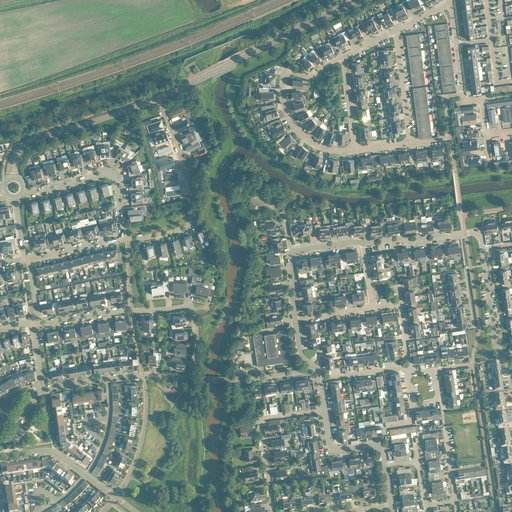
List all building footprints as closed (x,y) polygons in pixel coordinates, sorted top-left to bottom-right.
[(417,8),(412,0),(405,0),(404,1),(407,8),(410,6),(412,11),(417,8)] [(421,6),(420,3),(419,2),(422,0),(421,0),(412,0),(417,8),(421,6)] [(406,13),(405,10),(404,9),(407,8),(404,1),(401,2),(401,3),(396,5),(398,8),(402,16),(406,13)] [(402,16),(398,8),(393,10),(392,7),(389,8),(392,15),(395,13),(397,18),(402,16)] [(389,16),(392,15),(389,8),(386,10),(388,13),(383,15),(387,23),(392,21),(389,16)] [(387,23),(383,15),(379,17),(377,14),(374,16),(377,23),(380,21),(382,26),(387,23)] [(372,18),(367,20),(367,21),(373,31),(377,29),(375,24),(377,23),(374,16),(371,17),(372,18)] [(373,31),(367,21),(363,23),(362,22),(359,23),(363,30),(365,29),(368,34),(373,31)] [(362,36),(361,32),(360,31),(363,30),(359,23),(357,25),(352,28),(358,38),(362,36)] [(447,23),(434,25),(435,34),(448,33),(448,32),(447,30),(446,29),(447,23)] [(358,38),(352,28),(352,27),(348,30),(348,29),(345,31),(348,37),(351,36),(353,40),(358,38)] [(345,39),(348,37),(345,31),(342,32),(344,35),(339,37),(343,45),(348,43),(345,39)] [(420,43),(419,33),(406,35),(408,40),(408,42),(407,44),(407,45),(420,43)] [(448,33),(435,34),(436,41),(449,39),(447,37),(447,35),(448,33)] [(343,45),(339,37),(337,34),(330,38),(333,45),(336,43),(338,48),(343,45)] [(329,42),(324,44),(329,55),(334,53),(333,51),(332,48),(335,47),(333,45),(330,38),(327,39),(329,42)] [(449,40),(449,39),(436,41),(437,48),(450,46),(448,44),(448,42),(449,40)] [(421,50),(420,43),(407,45),(408,45),(409,47),(409,49),(408,51),(421,50)] [(320,44),(316,46),(320,55),(323,53),(325,57),(329,55),(324,44),(321,46),(320,44)] [(450,47),(450,46),(437,48),(438,55),(451,53),(450,53),(449,51),(449,49),(450,47)] [(313,49),(305,56),(309,61),(312,59),(317,64),(321,60),(319,58),(319,57),(314,53),(315,52),(313,49)] [(382,54),(383,59),(391,58),(391,56),(392,56),(392,52),(388,53),(388,49),(377,50),(378,55),(382,54)] [(422,57),(421,50),(408,51),(408,52),(410,54),(410,55),(409,58),(422,57)] [(451,53),(438,55),(439,62),(451,60),(450,57),(450,56),(451,53)] [(314,66),(309,61),(305,56),(298,63),(304,69),(307,67),(310,70),(314,66)] [(423,64),(422,57),(409,58),(409,59),(411,61),(411,62),(410,65),(423,64)] [(391,60),(391,58),(383,59),(380,59),(381,66),(379,66),(378,67),(378,68),(381,68),(387,67),(387,64),(393,63),(392,60),(391,60)] [(361,68),(360,59),(356,60),(356,62),(351,63),(352,66),(351,66),(351,69),(355,69),(355,74),(358,73),(364,72),(363,68),(361,68)] [(451,60),(439,62),(440,68),(452,67),(451,64),(451,63),(451,60)] [(423,70),(423,64),(410,65),(411,68),(412,69),(411,72),(423,70)] [(274,68),(271,67),(265,70),(264,74),(265,75),(264,79),(263,79),(263,82),(264,83),(274,85),(274,84),(275,84),(276,80),(275,80),(276,75),(273,74),(274,68)] [(388,70),(387,67),(381,68),(382,71),(381,71),(382,76),(393,75),(393,73),(394,73),(394,69),(388,70)] [(452,67),(440,68),(441,75),(453,74),(453,73),(452,71),(451,70),(452,67)] [(424,77),(423,70),(411,72),(412,75),(413,76),(412,79),(424,77)] [(365,76),(367,76),(366,73),(364,73),(364,72),(358,73),(358,76),(352,77),(353,80),(354,82),(365,81),(365,76)] [(453,74),(441,75),(441,82),(454,81),(454,80),(453,78),(452,77),(453,74)] [(394,76),(393,75),(382,76),(383,81),(383,84),(390,84),(391,84),(391,80),(395,80),(395,76),(394,76)] [(425,84),(424,77),(412,79),(413,81),(413,83),(413,85),(413,86),(412,86),(425,84)] [(298,87),(297,92),(302,91),(307,91),(307,85),(302,84),(303,81),(293,80),(292,86),(298,87)] [(366,86),(365,81),(354,82),(354,84),(353,84),(353,87),(359,87),(360,90),(366,89),(365,86),(366,86)] [(454,81),(441,82),(443,92),(456,90),(455,90),(453,85),(453,83),(454,81)] [(391,84),(390,84),(383,84),(384,88),(386,87),(387,93),(395,92),(395,90),(396,90),(396,86),(391,87),(391,84)] [(426,93),(425,86),(412,88),(413,88),(414,91),(415,92),(414,95),(426,93)] [(271,88),(259,87),(259,92),(260,92),(261,101),(264,101),(265,101),(274,100),(273,98),(274,97),(274,94),(273,94),(273,91),(267,91),(267,88),(271,88)] [(360,93),(354,94),(355,97),(356,97),(356,99),(364,98),(368,97),(367,89),(366,89),(360,90),(360,93)] [(302,95),(302,91),(297,92),(291,92),(292,99),(298,98),(298,103),(303,101),(305,101),(305,95),(302,95)] [(395,92),(387,93),(384,93),(385,101),(392,101),(393,100),(393,97),(397,97),(397,93),(396,93),(395,92)] [(427,100),(426,93),(414,95),(415,97),(415,99),(415,101),(415,102),(427,100)] [(365,100),(364,98),(356,99),(356,100),(355,101),(356,104),(361,103),(362,106),(368,106),(367,100),(365,100)] [(393,100),(392,101),(385,101),(386,105),(388,104),(389,109),(398,108),(397,107),(398,106),(398,103),(394,104),(393,100)] [(428,107),(427,100),(415,102),(416,104),(416,106),(415,108),(416,109),(428,107)] [(305,107),(303,101),(298,103),(293,104),(295,111),(301,109),(302,113),(308,110),(307,107),(305,107)] [(188,103),(185,104),(187,110),(189,113),(188,114),(185,115),(185,116),(186,119),(189,117),(190,117),(193,116),(190,109),(188,103)] [(279,116),(277,111),(276,108),(274,109),(273,104),(261,106),(263,112),(264,112),(264,115),(264,118),(264,120),(263,121),(264,122),(269,120),(268,119),(279,116)] [(369,105),(368,106),(362,106),(362,109),(356,110),(357,113),(358,113),(358,115),(367,114),(366,109),(369,109),(369,105)] [(184,106),(168,113),(171,118),(173,121),(180,118),(178,115),(186,111),(184,106)] [(511,121),(510,106),(505,106),(506,108),(501,109),(502,119),(503,119),(504,122),(511,121)] [(429,114),(428,107),(416,109),(417,111),(417,113),(416,115),(429,114)] [(462,112),(462,107),(454,108),(456,126),(459,126),(458,113),(462,112)] [(398,110),(398,108),(389,109),(389,112),(388,112),(388,115),(387,115),(388,118),(394,117),(396,117),(396,114),(399,113),(399,110),(398,110)] [(308,110),(302,113),(298,116),(301,122),(306,119),(309,122),(312,119),(313,118),(312,115),(312,114),(309,109),(308,110)] [(495,116),(495,111),(492,111),(492,109),(488,109),(490,121),(496,120),(496,119),(498,119),(498,116),(495,116)] [(367,119),(367,114),(358,115),(358,117),(357,117),(358,121),(363,120),(364,123),(370,122),(370,119),(367,119)] [(430,121),(429,114),(416,115),(416,116),(418,118),(418,119),(417,122),(430,121)] [(478,123),(477,114),(461,116),(462,125),(478,123)] [(195,121),(193,116),(190,117),(193,122),(194,126),(189,128),(191,131),(195,129),(196,129),(198,127),(195,121)] [(394,117),(388,118),(384,119),(384,121),(386,120),(387,122),(387,123),(388,123),(391,123),(391,126),(400,125),(399,123),(400,123),(400,120),(397,120),(396,117),(394,117)] [(314,126),(317,130),(321,123),(322,122),(320,120),(317,123),(312,119),(309,122),(305,126),(310,131),(314,126)] [(175,125),(178,132),(189,127),(186,120),(175,125)] [(279,123),(277,120),(266,125),(269,129),(272,128),(274,131),(273,131),(274,132),(274,133),(276,137),(280,135),(280,134),(286,130),(284,126),(283,127),(282,125),(283,124),(281,122),(279,123)] [(431,128),(430,121),(417,122),(419,125),(419,126),(418,129),(431,128)] [(163,128),(162,123),(157,124),(157,122),(147,125),(149,132),(163,128)] [(370,125),(370,122),(364,123),(364,126),(358,127),(359,130),(360,130),(360,132),(369,131),(368,126),(370,125)] [(323,133),(327,135),(329,131),(329,129),(326,127),(326,126),(321,123),(317,130),(315,135),(320,138),(323,133)] [(400,127),(400,125),(391,126),(392,131),(389,132),(390,136),(399,135),(398,131),(401,130),(401,127),(400,127)] [(334,137),(338,137),(339,133),(339,130),(333,128),(332,132),(329,131),(327,135),(326,140),(332,142),(334,137)] [(432,137),(431,128),(418,129),(420,132),(420,133),(419,138),(419,139),(432,137)] [(466,131),(465,131),(465,137),(479,135),(478,129),(470,130),(470,128),(466,129),(466,131)] [(372,135),(371,130),(369,131),(360,132),(360,134),(359,134),(360,137),(365,136),(366,139),(376,138),(376,135),(372,135)] [(350,138),(349,131),(345,131),(345,133),(339,133),(338,137),(338,143),(345,143),(345,137),(348,137),(348,138),(350,138)] [(155,145),(168,140),(165,132),(152,137),(155,145)] [(196,138),(193,132),(181,137),(183,143),(196,138)] [(148,138),(147,134),(144,135),(148,147),(151,146),(155,145),(155,144),(152,137),(151,137),(150,137),(148,138)] [(285,138),(283,136),(276,141),(279,144),(280,143),(282,146),(282,147),(282,148),(282,149),(283,149),(284,149),(285,149),(287,151),(291,147),(292,147),(292,146),(296,142),(290,135),(286,138),(285,138)] [(462,141),(464,150),(478,149),(477,140),(473,140),(473,138),(468,138),(468,141),(462,141)] [(206,144),(204,139),(201,141),(204,148),(203,149),(199,150),(199,152),(200,154),(209,151),(206,144)] [(105,155),(104,142),(100,143),(100,141),(96,142),(96,147),(95,147),(97,153),(97,154),(99,160),(102,159),(103,156),(105,155)] [(9,143),(9,142),(0,143),(0,150),(0,151),(6,149),(9,143)] [(109,142),(104,142),(105,155),(107,155),(108,156),(112,157),(113,149),(110,149),(109,142)] [(186,148),(187,152),(201,146),(199,142),(186,148)] [(93,145),(88,147),(92,161),(94,160),(95,161),(99,160),(97,154),(96,154),(93,145)] [(133,151),(130,150),(131,148),(126,145),(125,147),(124,149),(119,157),(119,158),(121,159),(121,161),(123,164),(130,158),(132,156),(131,155),(134,153),(133,151)] [(119,158),(124,149),(119,146),(116,151),(113,149),(112,157),(116,158),(117,157),(119,158)] [(168,146),(157,150),(159,156),(171,152),(168,146)] [(302,147),(301,148),(298,146),(293,154),(299,158),(300,157),(303,159),(308,151),(302,147)] [(92,161),(88,147),(84,148),(82,150),(85,157),(84,157),(86,164),(90,163),(89,161),(92,161)] [(438,149),(437,149),(438,160),(443,160),(443,163),(446,162),(445,153),(442,153),(442,148),(438,148),(438,149)] [(438,160),(437,149),(435,149),(431,149),(432,152),(429,153),(430,161),(430,164),(433,163),(433,161),(438,160)] [(430,161),(429,153),(426,153),(426,150),(422,150),(423,151),(421,151),(422,162),(424,162),(430,161)] [(86,164),(84,157),(82,158),(81,153),(79,154),(79,152),(76,151),(74,151),(75,152),(78,165),(81,165),(82,166),(86,164)] [(422,162),(421,151),(419,151),(415,151),(416,157),(413,157),(414,163),(422,162)] [(78,165),(75,152),(69,154),(71,162),(70,162),(72,169),(76,168),(76,166),(78,165)] [(405,153),(403,153),(404,162),(411,161),(411,164),(414,163),(413,157),(413,155),(410,155),(410,156),(409,156),(409,152),(405,153)] [(404,162),(403,153),(402,154),(402,153),(398,153),(399,157),(397,157),(394,157),(395,163),(404,162)] [(320,163),(322,157),(315,154),(313,159),(310,158),(307,166),(311,168),(313,165),(318,167),(319,167),(320,168),(321,168),(322,167),(322,166),(322,165),(322,164),(320,163)] [(390,158),(390,154),(386,155),(386,156),(385,156),(386,164),(391,164),(392,167),(395,166),(395,163),(394,157),(391,157),(391,158),(390,158)] [(72,169),(70,162),(69,162),(67,155),(66,155),(61,156),(65,170),(68,169),(68,170),(72,169)] [(378,159),(375,159),(377,168),(377,169),(382,168),(382,165),(386,164),(385,156),(383,156),(383,155),(379,156),(380,159),(378,160),(378,159)] [(470,157),(468,158),(469,165),(482,163),(481,156),(473,157),(473,155),(469,155),(470,157)] [(65,170),(61,156),(57,157),(56,158),(58,166),(57,167),(59,174),(63,172),(63,170),(65,170)] [(168,156),(156,159),(160,170),(175,165),(172,157),(168,158),(168,156)] [(368,158),(366,158),(367,167),(371,166),(371,169),(377,168),(375,159),(372,160),(373,160),(371,161),(371,157),(367,157),(368,158)] [(131,162),(130,158),(123,164),(126,167),(128,167),(128,169),(138,165),(136,160),(131,162)] [(367,169),(367,167),(366,158),(364,158),(360,158),(360,159),(356,159),(358,172),(358,173),(361,173),(361,171),(361,170),(367,169)] [(59,174),(57,167),(56,167),(54,160),(53,159),(48,161),(52,174),(54,174),(55,175),(59,174)] [(328,165),(324,165),(323,171),(332,173),(333,170),(337,171),(338,167),(336,167),(337,161),(333,160),(333,159),(329,159),(328,165)] [(342,161),(343,172),(343,174),(349,173),(349,170),(354,170),(353,159),(346,160),(346,161),(342,161)] [(43,162),(43,163),(43,166),(45,171),(44,171),(46,178),(50,177),(50,175),(52,174),(48,161),(43,162)] [(141,164),(138,165),(128,169),(129,171),(128,172),(129,176),(141,173),(141,171),(143,170),(141,164)] [(39,179),(37,172),(35,166),(35,165),(29,167),(31,174),(25,176),(26,177),(26,178),(27,178),(27,179),(28,180),(28,181),(29,182),(32,181),(32,182),(36,181),(36,180),(39,179)] [(35,165),(35,166),(37,172),(39,179),(41,178),(42,179),(46,178),(44,171),(43,172),(41,167),(40,168),(39,166),(37,165),(35,165)] [(141,173),(129,176),(130,181),(132,181),(132,183),(146,181),(145,172),(141,173)] [(177,172),(164,174),(166,183),(178,181),(177,172)] [(146,183),(146,181),(132,183),(132,185),(129,186),(130,190),(136,189),(138,189),(138,188),(143,187),(143,185),(145,185),(146,183)] [(112,184),(111,184),(108,185),(107,183),(101,185),(102,186),(99,187),(101,197),(113,194),(112,184)] [(90,189),(87,190),(90,200),(93,199),(94,199),(94,198),(94,197),(98,196),(96,187),(91,188),(90,188),(90,189)] [(136,191),(136,189),(130,190),(130,194),(131,194),(132,197),(133,197),(142,196),(146,195),(145,188),(141,189),(141,190),(136,191)] [(84,190),(79,191),(78,191),(78,192),(75,193),(78,203),(81,202),(82,202),(82,201),(83,201),(82,200),(87,199),(84,190)] [(72,193),(68,194),(66,194),(67,195),(64,196),(67,206),(70,206),(70,205),(71,205),(71,204),(75,203),(72,193)] [(61,196),(56,197),(55,198),(55,199),(52,199),(55,209),(58,209),(59,208),(59,207),(63,206),(61,196)] [(143,201),(142,196),(132,197),(132,200),(131,200),(131,204),(138,203),(138,202),(143,201)] [(49,199),(44,200),(43,200),(43,201),(40,202),(43,212),(46,211),(47,211),(47,210),(51,209),(49,199)] [(37,201),(32,202),(31,202),(31,203),(28,204),(30,214),(34,214),(34,213),(35,213),(35,212),(39,211),(37,201)] [(145,211),(145,205),(137,206),(137,210),(134,211),(134,210),(128,210),(128,215),(130,215),(130,221),(134,221),(134,219),(143,218),(142,212),(145,211)] [(10,212),(9,210),(9,207),(7,207),(7,206),(6,206),(2,207),(4,217),(8,216),(8,218),(9,219),(14,218),(13,212),(10,212)] [(61,215),(65,212),(62,207),(57,210),(61,215)] [(414,221),(409,222),(411,231),(416,230),(416,226),(418,226),(417,219),(417,215),(414,215),(414,219),(414,221)] [(367,229),(366,222),(365,218),(365,217),(362,217),(363,221),(360,221),(361,225),(358,225),(359,235),(365,234),(364,229),(367,229)] [(397,219),(392,220),(392,223),(394,232),(399,231),(398,227),(401,227),(400,220),(400,218),(400,217),(396,217),(397,219)] [(450,225),(453,224),(452,217),(448,217),(449,219),(443,220),(445,229),(450,228),(450,225)] [(101,218),(98,219),(99,223),(100,229),(103,229),(104,231),(108,230),(107,221),(106,218),(101,218)] [(428,232),(427,223),(426,218),(421,219),(421,218),(417,219),(418,226),(421,226),(422,233),(428,232)] [(445,229),(443,220),(443,218),(435,219),(436,227),(439,226),(439,230),(445,229)] [(96,219),(89,221),(92,234),(95,233),(96,233),(99,232),(98,229),(96,219)] [(411,231),(409,222),(404,223),(403,219),(400,220),(401,227),(404,226),(405,232),(411,231)] [(431,220),(426,221),(427,223),(428,232),(433,231),(433,227),(436,227),(435,219),(431,220)] [(511,231),(509,219),(504,220),(504,222),(501,222),(502,232),(511,231)] [(112,227),(115,227),(114,220),(107,221),(108,230),(113,230),(112,227)] [(307,223),(302,224),(303,235),(308,234),(307,232),(312,232),(311,223),(310,220),(307,221),(307,223)] [(394,232),(392,223),(392,220),(383,221),(383,222),(384,228),(385,230),(387,229),(388,233),(394,232)] [(82,233),(80,227),(81,226),(80,221),(77,222),(78,224),(72,225),(73,229),(75,238),(80,236),(79,234),(82,233)] [(91,234),(89,225),(89,221),(83,222),(82,221),(80,221),(81,226),(82,226),(83,233),(86,232),(87,235),(91,234)] [(497,221),(491,222),(493,231),(498,231),(498,233),(501,233),(501,226),(498,227),(497,221)] [(297,222),(289,223),(291,235),(299,234),(299,235),(303,235),(302,224),(297,225),(297,222)] [(347,229),(350,229),(349,224),(349,222),(346,223),(346,225),(341,225),(342,235),(348,234),(347,229)] [(352,222),(349,222),(349,224),(350,229),(350,231),(353,231),(354,236),(359,235),(358,225),(355,226),(354,224),(353,224),(352,222)] [(377,235),(375,225),(370,226),(369,222),(366,222),(367,229),(367,231),(370,230),(371,235),(377,235)] [(381,229),(384,228),(383,222),(380,222),(380,224),(375,225),(377,235),(382,234),(381,229)] [(493,231),(491,222),(486,222),(486,224),(484,225),(484,229),(485,235),(488,235),(493,234),(493,231)] [(272,230),(273,234),(273,235),(277,235),(277,233),(280,233),(279,229),(276,229),(275,223),(266,224),(267,230),(272,230)] [(342,235),(341,225),(338,226),(337,223),(335,223),(335,224),(332,224),(333,231),(336,231),(337,236),(342,235)] [(325,237),(323,226),(320,226),(320,224),(315,225),(316,234),(319,233),(320,238),(325,237)] [(330,232),(333,231),(332,224),(323,226),(325,237),(331,237),(330,232)] [(61,229),(55,230),(56,234),(58,242),(62,242),(63,241),(62,239),(65,238),(64,232),(62,232),(61,229)] [(75,238),(73,229),(65,231),(67,237),(70,237),(71,239),(75,238)] [(206,239),(203,230),(199,232),(198,234),(199,236),(196,237),(200,248),(205,246),(203,240),(206,239)] [(45,233),(39,234),(40,237),(41,246),(46,245),(45,243),(48,242),(47,236),(46,236),(45,233)] [(36,238),(32,239),(33,245),(36,245),(37,247),(41,246),(40,237),(39,234),(35,235),(36,238)] [(58,242),(56,234),(49,235),(50,242),(53,241),(54,244),(58,242)] [(186,242),(183,243),(184,250),(188,249),(187,246),(193,245),(191,235),(184,237),(186,242)] [(16,247),(15,237),(5,239),(8,252),(14,251),(13,248),(16,247)] [(279,241),(279,238),(271,239),(271,244),(273,244),(274,250),(282,249),(281,241),(279,241)] [(8,252),(5,239),(0,240),(0,250),(2,250),(3,253),(8,252)] [(173,241),(173,242),(173,243),(169,244),(172,256),(177,255),(176,253),(181,252),(178,239),(173,241)] [(161,245),(156,246),(158,255),(162,254),(162,256),(168,255),(166,242),(160,243),(161,245)] [(143,250),(145,259),(150,258),(152,256),(151,255),(155,255),(153,245),(146,246),(146,247),(147,249),(143,250)] [(463,256),(462,249),(459,250),(458,246),(457,246),(457,245),(453,246),(454,257),(463,256)] [(454,258),(454,257),(453,246),(448,247),(447,247),(448,251),(445,252),(446,259),(454,258)] [(428,254),(429,260),(429,264),(434,263),(433,261),(438,261),(436,248),(431,249),(431,250),(430,250),(431,254),(428,254)] [(446,261),(446,259),(445,252),(442,252),(441,248),(440,248),(436,248),(438,261),(443,260),(443,262),(446,261)] [(508,257),(508,253),(507,253),(507,252),(506,252),(506,251),(505,251),(504,252),(504,248),(496,249),(497,252),(497,254),(496,254),(496,258),(508,257)] [(122,263),(120,251),(117,252),(117,249),(111,250),(114,262),(119,261),(120,263),(122,263)] [(423,249),(419,250),(420,259),(425,258),(426,261),(429,260),(428,254),(425,255),(424,250),(423,250),(423,249)] [(412,264),(411,255),(408,256),(407,251),(406,251),(406,250),(402,251),(404,263),(404,265),(412,264)] [(420,259),(419,250),(414,250),(415,251),(413,251),(414,255),(411,255),(412,264),(416,264),(415,261),(420,260),(420,259)] [(404,263),(402,251),(397,252),(398,252),(396,252),(397,256),(394,257),(395,266),(399,265),(399,264),(404,263)] [(346,258),(343,259),(344,265),(347,265),(353,264),(353,261),(351,252),(345,253),(346,258)] [(272,254),(266,255),(267,260),(270,260),(271,264),(280,263),(279,256),(273,257),(272,254)] [(340,259),(339,254),(333,255),(335,264),(340,263),(341,269),(344,268),(344,265),(343,259),(340,259)] [(381,257),(381,254),(375,255),(375,258),(371,259),(372,260),(371,260),(372,264),(381,263),(380,257),(381,257)] [(335,266),(335,264),(333,255),(328,255),(328,259),(325,260),(325,261),(326,268),(335,266)] [(89,267),(88,264),(86,256),(81,257),(83,266),(84,269),(89,267)] [(321,256),(316,257),(317,266),(320,266),(321,271),(327,270),(326,268),(325,261),(322,262),(321,256)] [(317,266),(316,257),(310,258),(311,264),(308,264),(307,264),(308,268),(308,270),(312,270),(311,267),(317,266)] [(508,257),(496,258),(497,263),(498,262),(498,264),(501,264),(501,267),(508,266),(510,266),(508,257)] [(74,271),(74,268),(71,260),(66,261),(69,270),(69,273),(74,271)] [(381,263),(372,264),(372,268),(373,268),(373,269),(374,269),(377,269),(377,272),(386,270),(386,271),(389,270),(389,267),(384,267),(383,262),(381,263)] [(508,269),(508,266),(501,267),(501,270),(499,270),(500,272),(498,272),(499,277),(508,275),(511,275),(510,269),(508,269)] [(282,274),(281,274),(280,271),(275,271),(274,268),(266,269),(267,276),(270,276),(271,279),(282,278),(282,274)] [(17,274),(16,272),(16,270),(15,270),(14,269),(11,270),(13,280),(13,283),(16,282),(18,283),(21,282),(20,280),(22,279),(21,273),(17,274)] [(13,280),(11,270),(7,270),(7,272),(6,272),(7,276),(4,276),(6,283),(8,282),(8,281),(13,280)] [(389,279),(389,276),(390,275),(389,270),(386,271),(386,270),(377,272),(373,272),(374,277),(374,278),(378,277),(379,280),(389,279)] [(455,273),(454,271),(443,273),(444,279),(448,279),(457,277),(457,272),(455,273)] [(191,283),(190,289),(195,290),(194,294),(201,296),(203,286),(197,285),(198,283),(195,282),(197,276),(192,275),(191,283)] [(511,284),(510,281),(509,281),(508,275),(499,277),(500,281),(501,281),(501,282),(503,282),(504,285),(511,284)] [(179,293),(180,281),(173,280),(173,277),(168,276),(168,280),(168,281),(169,290),(176,291),(176,292),(179,293)] [(408,285),(408,288),(415,287),(420,286),(419,283),(417,284),(416,277),(412,277),(402,279),(403,284),(404,284),(404,285),(408,285)] [(162,291),(169,290),(168,281),(168,280),(163,280),(163,283),(157,283),(158,293),(163,292),(162,291)] [(190,292),(190,289),(191,283),(187,282),(187,281),(180,281),(179,293),(182,293),(183,291),(190,292)] [(280,286),(280,281),(272,282),(273,285),(269,286),(270,294),(274,293),(274,291),(278,291),(278,293),(281,293),(281,292),(285,292),(284,286),(280,286)] [(158,293),(157,283),(151,284),(151,282),(145,283),(148,293),(154,292),(154,294),(158,293)] [(314,285),(313,282),(306,283),(306,286),(302,286),(303,292),(312,291),(311,285),(314,285)] [(213,294),(214,288),(211,288),(212,284),(204,283),(203,286),(201,296),(207,297),(208,293),(213,294)] [(510,293),(509,288),(511,287),(511,283),(511,284),(504,285),(504,288),(502,288),(502,290),(501,290),(502,295),(510,293)] [(416,290),(415,287),(408,288),(409,291),(405,291),(405,292),(405,297),(414,295),(414,290),(416,290)] [(364,296),(367,295),(366,289),(360,290),(361,293),(357,293),(359,302),(365,301),(364,296)] [(105,299),(106,299),(105,293),(105,290),(98,291),(99,294),(101,303),(106,302),(105,299)] [(316,299),(314,290),(312,291),(303,292),(303,298),(309,297),(310,300),(316,299)] [(121,297),(126,297),(125,291),(115,292),(116,301),(121,300),(121,297)] [(359,302),(357,293),(352,294),(351,291),(348,292),(349,298),(352,298),(353,303),(359,302)] [(116,301),(115,292),(105,293),(106,299),(111,298),(111,301),(116,301)] [(346,298),(349,298),(348,292),(343,293),(343,295),(340,296),(339,296),(341,305),(347,304),(346,298)] [(86,293),(80,294),(80,297),(82,306),(87,305),(87,302),(88,302),(87,296),(86,293)] [(339,296),(340,296),(339,293),(333,294),(330,294),(331,301),(334,300),(335,306),(341,305),(339,296)] [(95,303),(94,295),(87,296),(88,302),(90,301),(90,304),(95,303)] [(418,295),(414,295),(405,297),(406,301),(407,301),(407,302),(411,302),(411,305),(418,304),(417,300),(419,300),(418,295)] [(74,304),(75,304),(74,298),(70,299),(69,296),(67,297),(69,308),(74,307),(74,304)] [(82,306),(80,297),(74,298),(75,304),(77,304),(77,307),(82,306)] [(281,300),(278,300),(278,299),(275,300),(274,297),(265,298),(266,304),(271,304),(271,308),(276,308),(281,307),(280,304),(281,303),(281,300)] [(316,308),(315,304),(318,303),(317,299),(316,299),(310,300),(308,301),(308,304),(302,305),(303,311),(306,310),(307,315),(314,314),(314,309),(316,308)] [(64,309),(62,301),(56,302),(55,302),(56,308),(58,307),(59,310),(64,309)] [(53,308),(56,308),(55,302),(47,303),(48,312),(53,311),(53,308)] [(23,305),(22,303),(16,304),(16,305),(13,305),(13,307),(15,313),(17,312),(18,312),(19,312),(18,313),(19,316),(25,315),(24,314),(27,314),(26,305),(23,305)] [(48,312),(47,303),(40,304),(41,310),(42,310),(43,313),(48,312)] [(423,303),(418,304),(411,305),(411,308),(408,308),(408,309),(407,309),(408,314),(417,312),(420,312),(419,307),(424,306),(423,303)] [(16,317),(15,313),(13,307),(10,308),(8,307),(3,308),(6,315),(8,315),(9,314),(10,314),(9,315),(10,318),(16,317)] [(393,318),(392,314),(392,311),(387,312),(388,323),(393,322),(394,330),(397,330),(396,318),(393,318)] [(383,320),(380,320),(381,328),(384,327),(383,324),(388,323),(387,312),(381,313),(383,320)] [(417,315),(417,312),(408,314),(408,318),(409,318),(409,319),(413,318),(413,321),(422,320),(424,320),(424,315),(422,314),(417,315)] [(270,323),(267,323),(267,327),(275,326),(275,323),(281,322),(280,319),(280,314),(269,315),(270,323)] [(184,316),(181,316),(181,315),(178,316),(173,316),(173,321),(174,321),(175,323),(171,324),(172,329),(181,328),(181,325),(186,323),(185,318),(185,319),(184,316)] [(376,316),(371,317),(372,326),(377,325),(378,328),(381,328),(380,320),(377,321),(376,316)] [(373,329),(372,326),(371,317),(366,317),(367,322),(364,323),(365,333),(369,333),(368,329),(373,329)] [(365,333),(364,323),(361,323),(360,318),(355,319),(356,328),(357,331),(360,331),(363,333),(365,333)] [(143,320),(143,331),(151,331),(151,334),(156,333),(156,321),(153,321),(153,319),(149,319),(149,320),(143,320)] [(336,320),(338,330),(338,333),(342,332),(343,330),(343,329),(346,329),(345,323),(342,323),(342,320),(340,321),(339,319),(336,320)] [(350,323),(348,324),(348,330),(352,330),(351,329),(356,328),(355,319),(350,320),(350,323)] [(121,334),(121,333),(120,320),(115,321),(115,325),(112,325),(113,331),(118,330),(118,334),(121,334)] [(126,320),(120,320),(121,333),(125,332),(125,330),(131,329),(130,323),(126,324),(126,320)] [(338,330),(336,320),(334,320),(333,322),(331,322),(331,325),(328,325),(330,334),(335,333),(335,330),(338,330)] [(423,329),(422,320),(413,321),(414,324),(410,325),(410,326),(410,330),(419,329),(423,329)] [(105,336),(103,322),(97,323),(98,327),(95,328),(96,333),(97,337),(105,336)] [(108,322),(103,322),(105,336),(109,335),(108,332),(113,331),(112,325),(109,325),(108,322)] [(91,324),(86,325),(88,338),(92,337),(91,334),(96,333),(95,328),(92,328),(91,324)] [(88,338),(86,325),(80,327),(81,330),(78,331),(79,337),(84,336),(84,338),(88,338)] [(74,328),(69,329),(71,341),(75,340),(74,338),(79,337),(78,331),(75,331),(74,328)] [(184,328),(181,328),(172,329),(173,333),(175,335),(175,340),(180,340),(180,338),(188,338),(187,331),(184,331),(184,328)] [(71,341),(69,329),(64,330),(64,334),(61,334),(63,342),(71,341)] [(315,331),(315,329),(305,330),(305,333),(307,333),(307,336),(310,335),(310,338),(319,337),(318,331),(315,331)] [(423,329),(419,329),(410,330),(411,335),(412,335),(412,336),(415,335),(416,338),(422,337),(424,337),(423,329)] [(285,330),(277,331),(278,332),(261,335),(260,333),(253,334),(257,366),(265,365),(272,364),(273,364),(274,364),(275,363),(282,362),(282,363),(290,362),(285,330)] [(58,331),(52,332),(54,344),(63,342),(61,334),(58,335),(58,331)] [(54,344),(52,332),(47,333),(47,336),(45,337),(45,343),(48,342),(49,345),(54,344)] [(22,337),(19,338),(20,343),(21,347),(26,346),(25,342),(29,342),(27,333),(22,334),(22,337)] [(20,343),(19,338),(18,335),(12,336),(13,339),(13,340),(10,341),(12,346),(13,349),(17,348),(16,345),(20,343)] [(12,346),(10,341),(9,337),(3,339),(4,342),(4,343),(1,344),(4,349),(5,353),(10,351),(8,347),(12,346)] [(320,341),(319,337),(310,338),(311,341),(308,341),(308,344),(307,345),(307,347),(317,346),(317,342),(319,342),(320,341)] [(393,341),(393,338),(385,339),(386,348),(397,346),(396,340),(393,341)] [(186,351),(186,344),(171,343),(171,346),(174,347),(174,352),(175,352),(175,355),(184,355),(185,351),(186,351)] [(331,344),(321,345),(321,348),(323,348),(323,351),(326,350),(326,353),(335,352),(334,343),(331,344)] [(374,360),(377,360),(376,352),(375,351),(371,351),(368,351),(368,352),(367,352),(369,364),(374,363),(374,360)] [(399,357),(398,351),(389,353),(390,358),(389,358),(389,361),(396,360),(396,357),(399,357)] [(420,363),(418,354),(418,351),(413,351),(413,353),(410,353),(411,360),(414,359),(414,364),(420,363)] [(160,366),(160,356),(161,352),(153,352),(153,355),(148,354),(148,360),(149,360),(149,364),(153,364),(153,365),(154,366),(155,366),(160,366)] [(335,357),(335,352),(326,353),(326,356),(324,357),(324,359),(323,360),(323,362),(333,361),(333,358),(335,357)] [(351,353),(347,354),(348,359),(349,364),(352,363),(352,366),(358,365),(357,357),(351,357),(351,353)] [(99,371),(98,362),(98,358),(93,358),(93,360),(91,360),(91,363),(92,369),(94,369),(94,372),(99,371)] [(185,360),(185,359),(172,358),(171,361),(172,361),(171,366),(176,367),(175,369),(184,370),(185,363),(183,363),(183,359),(185,360)] [(133,365),(138,365),(137,359),(127,359),(128,368),(133,368),(133,365)] [(71,376),(70,367),(69,364),(62,365),(63,368),(64,374),(66,374),(66,377),(71,376)] [(27,368),(22,369),(25,381),(27,380),(28,380),(30,379),(30,380),(30,379),(28,371),(27,368)] [(22,369),(16,371),(17,372),(21,382),(22,382),(23,381),(24,381),(25,381),(22,369)] [(456,378),(455,369),(446,370),(446,374),(444,374),(445,379),(456,378)] [(28,371),(30,379),(35,379),(35,376),(36,376),(36,370),(29,371),(28,371)] [(58,379),(56,370),(50,372),(51,377),(52,377),(53,380),(58,379)] [(17,372),(11,374),(13,377),(16,384),(17,384),(19,383),(20,383),(21,382),(17,372)] [(11,374),(6,377),(12,387),(14,386),(14,385),(15,385),(16,384),(13,377),(11,374)] [(6,376),(1,379),(8,389),(10,388),(12,387),(6,377),(6,376)] [(376,389),(375,379),(372,380),(371,378),(366,379),(368,390),(376,389)] [(307,379),(302,380),(303,389),(303,391),(309,391),(312,391),(311,384),(308,385),(307,379)] [(303,389),(302,380),(296,381),(296,385),(294,385),(295,393),(300,392),(300,389),(303,389)] [(339,387),(338,380),(331,381),(332,383),(331,383),(331,389),(339,387)] [(362,391),(361,380),(355,380),(355,382),(352,383),(354,392),(362,391)] [(137,388),(137,384),(135,384),(135,382),(127,382),(128,391),(137,390),(136,390),(136,388),(137,388)] [(276,384),(275,384),(275,383),(270,384),(270,385),(271,394),(274,393),(275,396),(276,395),(276,397),(280,396),(278,387),(276,388),(276,384)] [(103,390),(98,390),(99,399),(104,398),(106,398),(106,397),(107,397),(107,396),(106,392),(103,392),(103,390)] [(137,391),(137,390),(128,391),(129,398),(128,398),(127,399),(127,400),(137,399),(137,397),(138,397),(138,393),(136,393),(136,391),(137,391)] [(493,393),(491,393),(493,403),(496,402),(505,401),(504,397),(503,397),(503,395),(501,395),(500,392),(493,393)] [(61,402),(60,393),(54,394),(54,398),(52,398),(52,403),(61,402)] [(457,405),(456,399),(448,401),(449,409),(459,408),(459,404),(457,405)] [(506,405),(505,401),(496,402),(497,408),(496,408),(496,411),(503,410),(503,407),(505,407),(504,405),(506,405)] [(405,410),(404,405),(392,406),(394,415),(397,414),(400,414),(403,413),(406,413),(409,412),(408,409),(405,410)] [(442,419),(441,411),(440,410),(437,410),(437,408),(432,409),(433,417),(433,420),(434,421),(436,420),(437,419),(442,419)] [(346,409),(345,409),(336,410),(337,413),(335,413),(336,419),(344,418),(343,412),(346,412),(346,409)] [(504,413),(503,410),(496,411),(497,414),(498,414),(499,420),(508,419),(507,415),(506,415),(506,413),(504,413)] [(137,420),(126,418),(125,425),(136,427),(135,427),(135,424),(137,425),(137,420)] [(345,423),(344,418),(336,419),(337,424),(338,424),(339,427),(348,426),(348,423),(345,423)] [(280,423),(280,419),(269,421),(270,424),(268,424),(269,431),(278,430),(277,424),(280,423)] [(305,423),(306,428),(315,427),(314,422),(310,422),(310,419),(302,420),(303,424),(305,423)] [(508,419),(499,420),(494,421),(495,421),(496,426),(496,427),(498,427),(499,429),(506,428),(505,425),(507,425),(507,423),(508,423),(508,419)] [(242,430),(243,437),(253,435),(251,425),(246,426),(245,423),(237,424),(237,427),(241,427),(241,431),(242,430)] [(136,427),(125,425),(123,425),(123,427),(127,428),(126,432),(135,434),(136,429),(134,429),(135,427),(136,427)] [(366,436),(365,428),(364,425),(359,426),(359,427),(356,428),(357,434),(360,434),(361,437),(366,436)] [(349,434),(349,429),(348,426),(339,427),(339,430),(338,430),(338,435),(346,434),(349,434)] [(315,433),(315,427),(306,428),(306,434),(304,434),(305,438),(312,437),(312,433),(315,433)] [(506,431),(506,428),(499,429),(499,432),(501,432),(502,438),(510,437),(510,433),(509,433),(508,431),(506,431)] [(66,437),(65,432),(57,434),(58,439),(60,439),(60,441),(66,437)] [(437,432),(430,433),(431,444),(437,443),(436,438),(438,438),(437,432)] [(398,434),(399,438),(400,448),(406,448),(405,443),(406,442),(407,443),(406,433),(405,433),(402,434),(399,434),(398,434)] [(431,444),(430,433),(422,434),(423,440),(424,440),(425,440),(426,445),(431,444)] [(291,438),(290,434),(281,435),(282,439),(271,440),(272,448),(276,447),(276,448),(280,448),(280,447),(285,446),(284,439),(291,438)] [(348,443),(346,434),(338,435),(339,441),(341,441),(341,444),(348,443)] [(400,448),(399,438),(398,434),(396,434),(393,435),(391,435),(392,445),(394,444),(395,449),(400,448)] [(125,436),(123,442),(132,445),(131,444),(132,442),(133,443),(134,438),(125,436)] [(65,447),(70,440),(66,437),(60,441),(62,442),(61,444),(65,447)] [(313,440),(312,437),(305,438),(302,438),(303,444),(308,443),(308,446),(317,445),(316,439),(313,440)] [(511,441),(510,437),(502,438),(503,444),(501,444),(501,447),(508,446),(508,443),(510,443),(510,441),(511,441)] [(69,450),(74,443),(76,441),(72,438),(70,440),(65,447),(69,450)] [(132,445),(123,442),(121,449),(130,451),(132,447),(130,447),(131,445),(132,445)] [(73,453),(78,446),(74,443),(69,450),(73,453)] [(438,448),(437,443),(431,444),(433,455),(440,453),(440,447),(439,447),(439,448),(438,448)] [(433,455),(431,444),(426,445),(426,450),(425,450),(425,456),(433,455)] [(78,446),(73,453),(77,457),(84,448),(80,445),(78,446)] [(318,450),(317,445),(308,446),(306,446),(307,452),(304,452),(304,456),(308,455),(315,454),(314,452),(317,451),(318,450)] [(509,449),(508,446),(501,447),(502,450),(501,451),(501,457),(504,456),(511,455),(511,450),(511,451),(511,449),(509,449)] [(84,448),(77,457),(81,459),(88,451),(84,448)] [(402,461),(402,459),(400,448),(395,449),(392,450),(393,455),(394,461),(398,460),(398,462),(402,461)] [(407,453),(406,448),(400,448),(402,459),(406,459),(406,461),(410,460),(408,452),(408,453),(407,453)] [(257,461),(256,454),(253,455),(252,449),(244,450),(245,456),(246,462),(257,461)] [(288,457),(287,450),(277,451),(278,455),(273,455),(274,463),(283,461),(283,458),(288,457)] [(92,454),(92,453),(88,451),(81,459),(86,463),(92,454)] [(127,460),(129,456),(119,452),(118,452),(115,457),(126,462),(125,461),(126,459),(127,460)] [(441,459),(440,453),(433,455),(435,465),(440,464),(439,459),(441,459),(441,460),(441,459)] [(319,457),(315,458),(315,454),(308,455),(308,459),(310,459),(311,464),(320,463),(319,457)] [(373,464),(372,455),(366,456),(367,459),(364,460),(365,467),(368,467),(368,465),(373,464)] [(435,465),(433,455),(425,456),(426,462),(427,462),(427,461),(428,461),(429,466),(435,465)] [(511,455),(504,456),(505,459),(503,460),(504,466),(511,464),(511,461),(511,455)] [(363,459),(363,456),(360,457),(354,458),(356,467),(356,469),(359,468),(361,468),(365,467),(364,460),(363,459)] [(126,462),(115,457),(113,463),(113,464),(123,468),(125,464),(124,464),(125,462),(126,462)] [(352,467),(356,467),(354,458),(349,458),(349,462),(346,463),(347,474),(353,473),(352,467)] [(342,459),(336,460),(338,469),(341,469),(342,471),(343,470),(344,474),(347,474),(346,463),(342,463),(342,459)] [(331,465),(328,465),(329,473),(329,475),(330,476),(333,475),(333,472),(334,472),(338,471),(338,469),(336,460),(331,461),(331,465)] [(52,472),(57,465),(53,462),(51,464),(49,463),(48,469),(52,472)] [(321,468),(320,463),(311,464),(312,475),(329,473),(328,465),(324,466),(325,467),(321,468)] [(441,470),(440,464),(435,465),(436,476),(444,475),(443,469),(442,469),(441,470)] [(52,472),(50,474),(54,478),(56,475),(61,468),(57,465),(52,472)] [(290,469),(290,465),(282,466),(282,470),(275,471),(276,474),(275,474),(276,478),(276,479),(287,477),(286,469),(290,469)] [(436,476),(435,465),(429,466),(430,471),(428,471),(429,477),(436,476)] [(119,476),(121,473),(112,467),(110,467),(107,472),(118,478),(117,478),(118,476),(119,476)] [(250,471),(249,467),(242,468),(243,473),(242,473),(243,477),(245,476),(246,482),(259,480),(258,474),(257,474),(257,470),(250,471)] [(60,478),(65,471),(61,468),(56,475),(60,478)] [(405,482),(403,471),(403,468),(397,469),(398,472),(396,472),(397,478),(399,477),(399,482),(405,482)] [(411,470),(403,471),(405,482),(411,481),(410,476),(411,475),(412,476),(411,470)] [(64,481),(69,475),(65,471),(60,478),(64,481)] [(107,472),(104,477),(105,479),(107,480),(105,482),(112,486),(113,484),(114,484),(117,480),(115,480),(117,478),(118,479),(118,478),(107,472)] [(465,484),(465,481),(464,473),(458,473),(459,478),(455,479),(456,485),(465,484)] [(74,482),(71,481),(74,478),(69,475),(64,481),(71,486),(74,482)] [(445,481),(444,475),(436,476),(438,487),(443,486),(443,481),(444,480),(444,481),(445,481)] [(438,487),(436,476),(429,477),(430,483),(430,482),(431,482),(432,487),(438,487)] [(417,480),(411,481),(405,482),(407,492),(414,491),(413,484),(418,483),(417,480)] [(407,492),(405,482),(399,482),(400,488),(399,488),(399,487),(398,487),(399,493),(407,492)] [(368,491),(369,491),(368,485),(363,485),(363,486),(362,486),(356,487),(357,493),(363,492),(364,499),(369,498),(368,491)] [(444,491),(443,486),(438,487),(439,498),(447,496),(446,490),(445,490),(446,491),(444,491)] [(350,494),(357,493),(356,487),(343,488),(344,491),(344,495),(345,495),(346,502),(351,501),(350,494)] [(374,487),(368,488),(369,491),(368,491),(369,498),(370,501),(376,500),(375,493),(378,493),(377,487),(374,487)] [(439,498),(438,487),(432,487),(433,493),(431,493),(431,492),(432,499),(439,498)] [(249,495),(251,504),(262,502),(262,498),(259,498),(258,496),(261,496),(259,489),(248,490),(249,495)] [(324,498),(323,495),(320,495),(320,490),(314,490),(314,493),(315,499),(318,498),(319,506),(325,505),(324,498)] [(338,492),(332,493),(333,499),(336,499),(339,498),(340,505),(346,505),(346,502),(345,495),(344,495),(344,491),(338,492)] [(415,497),(414,491),(407,492),(408,503),(414,502),(413,497),(415,497)] [(408,503),(407,492),(399,493),(400,499),(402,499),(403,504),(408,503)] [(96,493),(92,498),(98,505),(98,504),(97,503),(99,502),(100,503),(103,500),(96,493)] [(311,493),(305,494),(306,497),(306,500),(307,507),(313,506),(312,499),(315,499),(314,493),(311,493)] [(333,499),(332,493),(329,494),(329,497),(324,498),(325,505),(325,508),(331,507),(330,500),(333,499)] [(295,511),(294,505),(297,505),(297,498),(296,494),(293,495),(293,497),(293,498),(292,498),(292,499),(291,500),(291,501),(291,502),(291,503),(288,503),(289,510),(289,511),(295,511)] [(98,505),(92,498),(89,496),(85,501),(94,509),(97,506),(96,505),(97,504),(98,505)] [(288,503),(288,500),(287,497),(282,498),(281,496),(278,496),(278,498),(276,499),(276,503),(279,502),(280,506),(283,505),(283,511),(289,510),(288,503)] [(69,504),(73,501),(69,497),(64,501),(67,506),(70,504),(69,504)] [(308,510),(307,507),(306,500),(305,497),(300,498),(297,498),(297,505),(301,504),(302,511),(308,510)] [(414,502),(408,503),(409,511),(417,511),(417,507),(418,507),(417,502),(414,502)] [(409,511),(408,503),(403,504),(403,509),(402,509),(401,509),(401,511),(409,511)]
